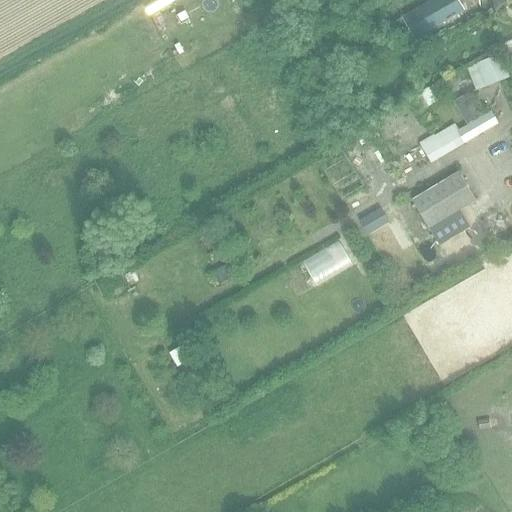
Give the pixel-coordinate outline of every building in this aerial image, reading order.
[(464,12),(456,0),(435,0),(405,19),(418,40),(464,12)] [(503,0),(486,0),(492,10),(506,3),(503,0)] [(499,55),(467,68),(475,90),(508,77),(499,55)] [(489,113),(457,134),(464,144),(495,123),(489,113)] [(435,136),(419,145),(430,165),(446,156),(435,136)] [(400,168),(411,163),(403,144),(392,149),(400,168)] [(410,200),(426,228),(436,245),(467,227),(457,210),(474,200),(457,172),(410,200)] [(449,265),(436,273),(440,279),(453,271),(449,265)] [(177,350),(169,355),(173,363),(182,358),(177,350)] [(489,420),(478,422),(480,431),(491,429),(489,420)]
